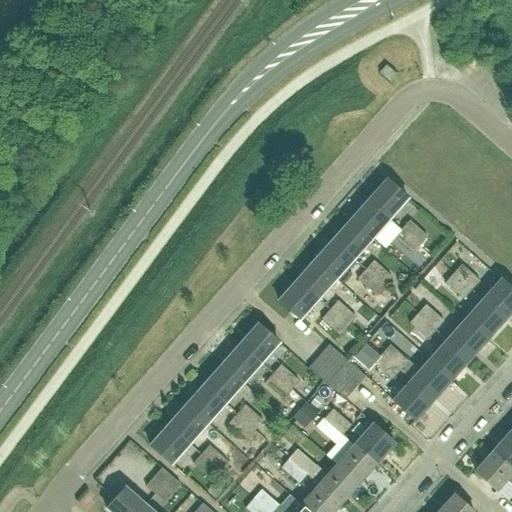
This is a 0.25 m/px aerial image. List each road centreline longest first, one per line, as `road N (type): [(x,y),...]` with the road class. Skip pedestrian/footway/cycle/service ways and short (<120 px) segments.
road 1 (tertiary): [(0,410),(224,102),(312,34),(381,0)]
road 2 (residential): [(48,504),(410,93),(428,91)]
road 3 (residential): [(395,511),(511,378)]
